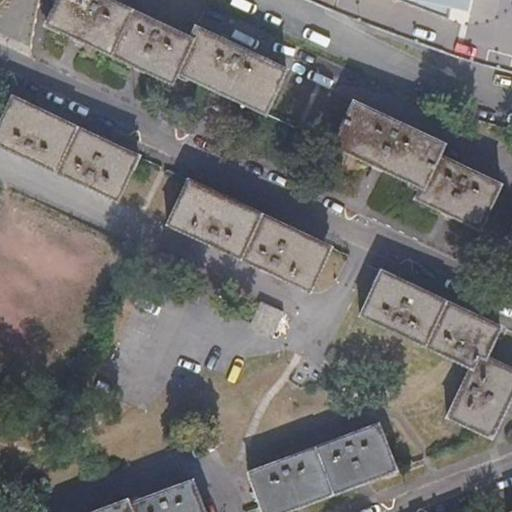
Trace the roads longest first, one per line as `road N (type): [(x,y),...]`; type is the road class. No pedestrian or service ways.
road 1 (residential): [(511,299),(0,57)]
road 2 (residential): [(401,511),(511,465)]
